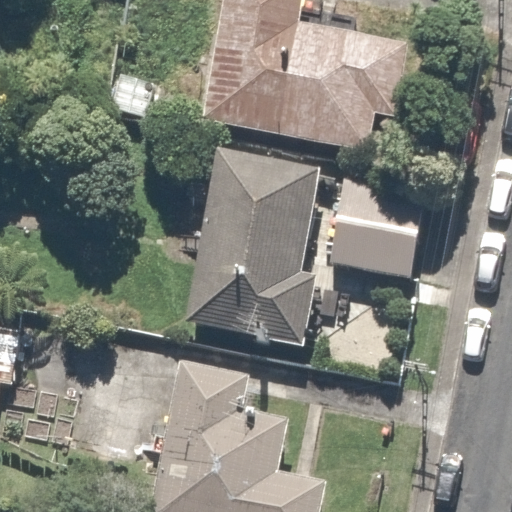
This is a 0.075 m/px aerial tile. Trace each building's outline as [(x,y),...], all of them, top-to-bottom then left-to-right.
[(0,0),(0,62),(88,70),(94,0),(0,0)] [(291,0),(208,0),(187,118),(378,153),(401,27),(290,7),(291,0)] [(326,157),(198,140),(173,326),(300,344),(310,273),(324,175),(326,157)] [(427,189),(324,175),(310,273),(414,287),(427,189)] [(0,457),(33,325),(0,316),(0,457)] [(321,511),(335,445),(265,430),(276,377),(167,354),(134,511),(321,511)]
